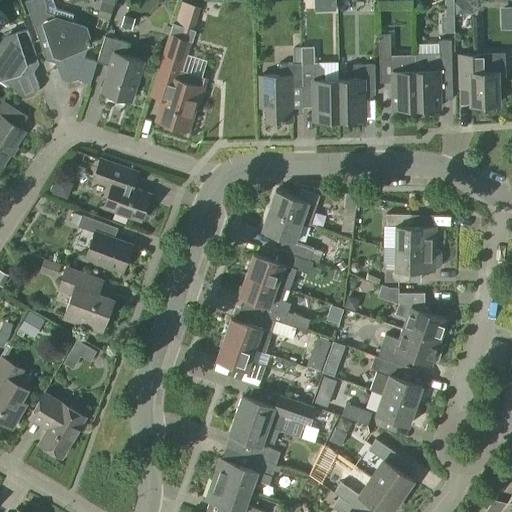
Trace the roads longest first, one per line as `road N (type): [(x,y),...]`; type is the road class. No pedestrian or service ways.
road 1 (residential): [(146,511),(142,387),(205,203),(222,179)]
road 2 (residential): [(222,179),(255,168),(413,163),(501,203)]
road 3 (residential): [(222,179),(73,134),(61,138),(0,240)]
road 4 (residential): [(466,478),(448,438),(492,299),(501,203)]
